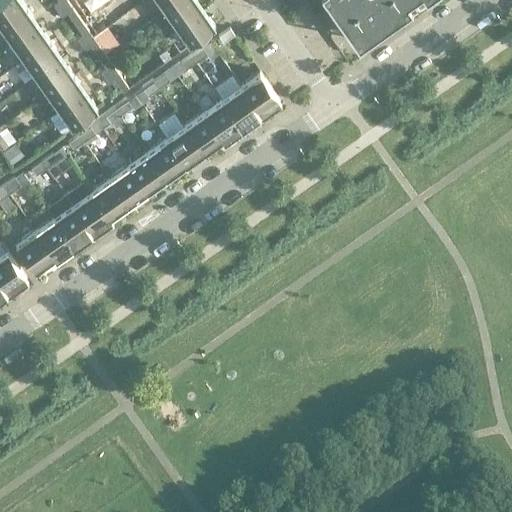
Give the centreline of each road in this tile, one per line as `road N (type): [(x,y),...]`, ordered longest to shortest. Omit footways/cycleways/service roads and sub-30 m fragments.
road 1 (residential): [(0,342),(341,103)]
road 2 (residential): [(341,103),(488,0)]
road 3 (residential): [(341,103),(263,0)]
